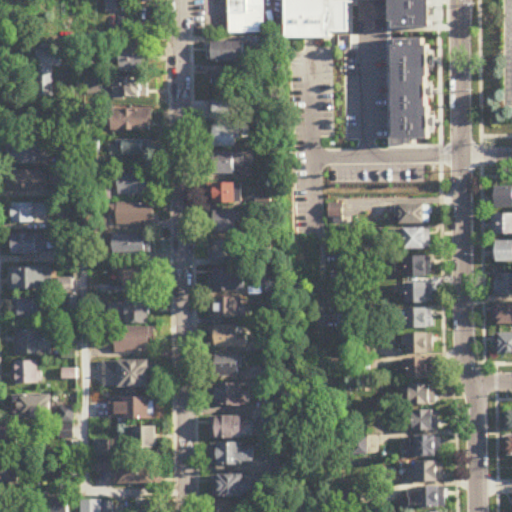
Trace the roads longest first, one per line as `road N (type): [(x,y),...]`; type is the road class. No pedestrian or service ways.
road 1 (tertiary): [(459,0),(461,364),(476,403),(476,511)]
road 2 (residential): [(180,0),(183,511)]
